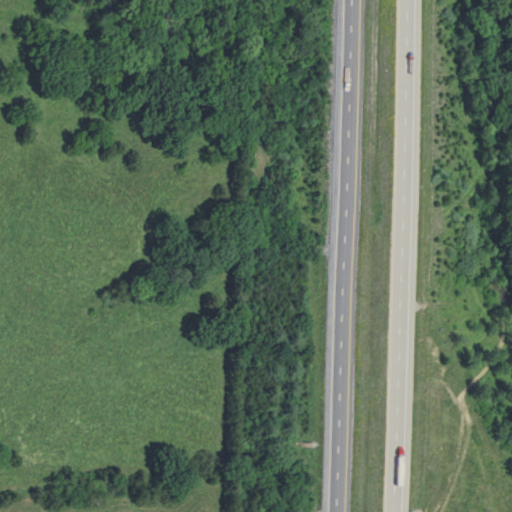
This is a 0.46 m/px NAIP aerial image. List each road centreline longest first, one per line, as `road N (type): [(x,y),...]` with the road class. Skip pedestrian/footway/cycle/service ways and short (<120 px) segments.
road 1 (trunk): [(397,511),(417,0)]
road 2 (trunk): [(352,0),(338,511)]
